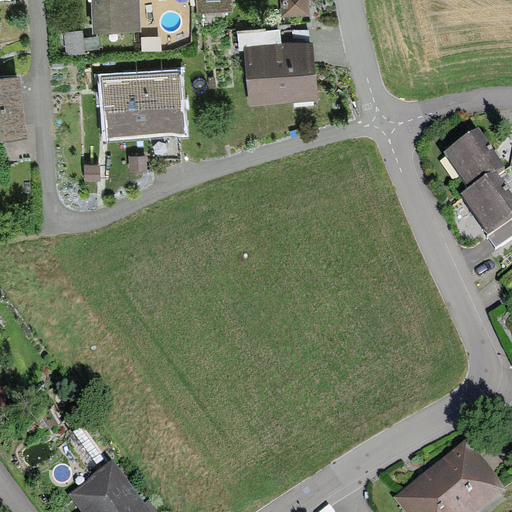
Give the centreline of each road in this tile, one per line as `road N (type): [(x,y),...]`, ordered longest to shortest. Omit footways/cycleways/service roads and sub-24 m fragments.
road 1 (residential): [(38,0),(50,207),(72,223),(382,121)]
road 2 (residential): [(385,128),(479,341),(483,378),(475,394),(282,511)]
road 3 (residential): [(511,98),(385,128)]
road 4 (residential): [(349,0),(382,121)]
